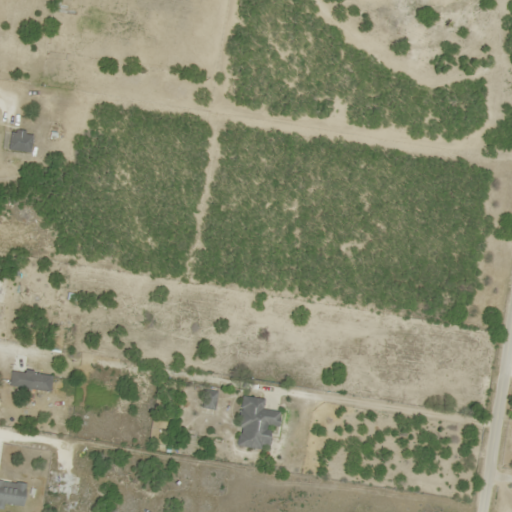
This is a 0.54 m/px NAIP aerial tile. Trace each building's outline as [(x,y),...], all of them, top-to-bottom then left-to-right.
[(29,153),(33,133),(12,128),(8,148),(29,153)] [(9,386),(50,392),(52,375),(11,369),(9,386)] [(214,392),(200,390),(198,408),(211,410),(214,392)] [(265,425),(275,426),(276,410),(260,409),(261,398),(238,396),(233,446),(263,449),(265,425)] [(25,483),(0,483),(0,504),(25,505),(25,483)] [(67,511),(90,511),(94,500),(72,494),(67,511)]
